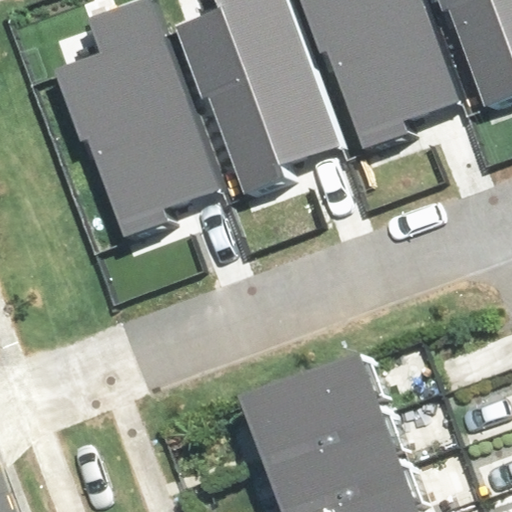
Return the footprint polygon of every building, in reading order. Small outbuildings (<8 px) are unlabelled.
[(119,55),(69,73),(94,141),(103,138),(139,233),(187,216),(183,205),(233,186),(164,0),(152,0),(105,18),(119,55)] [(231,0),(235,9),(185,28),(210,95),(219,92),(254,188),(302,170),(298,159),(349,141),(296,0),(231,0)] [(312,0),(334,58),(342,54),(378,150),(426,133),(422,122),(473,103),(434,0),(312,0)] [(511,0),(449,0),(454,13),(463,10),(499,106),(511,100),(511,0)] [(372,354),(246,400),(265,452),(391,406),(372,354)] [(391,406),(265,452),(284,504),(410,458),(391,406)] [(410,458),(284,504),(287,511),(421,511),(429,509),(410,458)]
